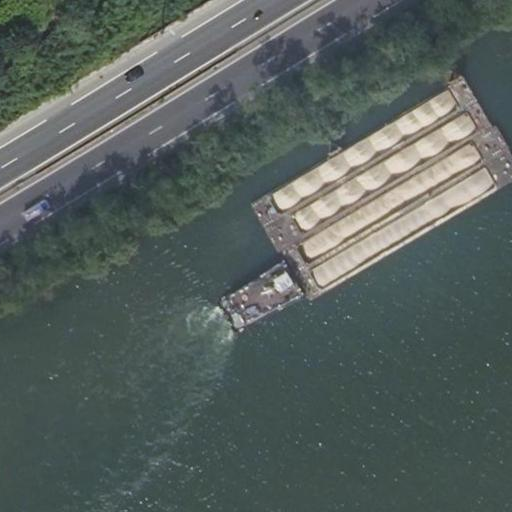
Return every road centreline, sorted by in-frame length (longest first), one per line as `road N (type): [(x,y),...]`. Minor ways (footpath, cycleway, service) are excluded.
road 1 (primary): [(0,221),(366,0)]
road 2 (primary): [(276,0),(0,168)]
